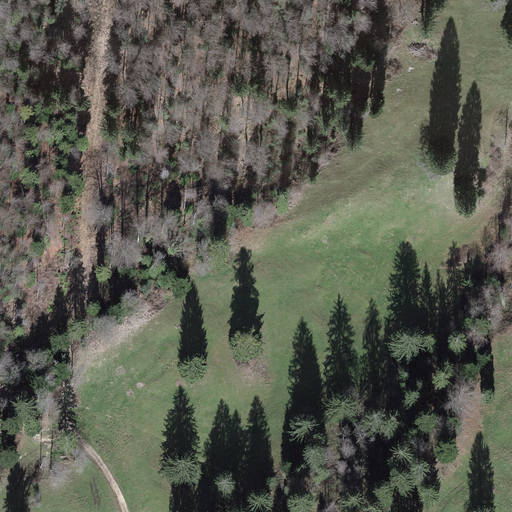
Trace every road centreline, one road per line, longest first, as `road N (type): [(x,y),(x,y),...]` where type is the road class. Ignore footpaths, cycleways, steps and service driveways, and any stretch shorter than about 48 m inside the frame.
road 1 (track): [(108,0),(63,411),(115,480),(126,511)]
road 2 (track): [(0,384),(78,288)]
